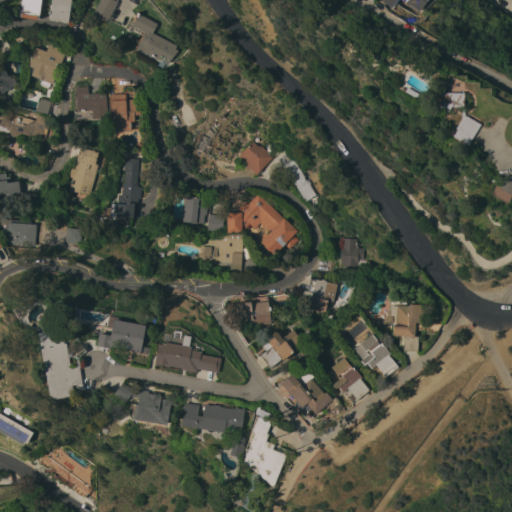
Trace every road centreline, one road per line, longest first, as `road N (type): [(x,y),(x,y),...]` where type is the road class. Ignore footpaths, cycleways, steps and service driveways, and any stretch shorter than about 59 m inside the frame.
road 1 (residential): [(204,291),(293,280),(315,249),(310,219),(272,187),(205,188),(183,180),(160,150),(145,85),(82,67),(67,36),(26,28),(0,34)]
road 2 (secondary): [(479,309),(435,274),(305,96),(214,0)]
road 3 (residential): [(276,500),(303,455),(429,352),(458,318),(479,309)]
road 4 (residential): [(0,272),(53,263),(115,284),(204,291)]
road 5 (residential): [(313,446),(204,291)]
road 6 (residential): [(511,88),(350,0)]
road 7 (residential): [(274,398),(97,367)]
road 8 (residential): [(82,67),(63,95),(58,163),(33,177),(0,161)]
